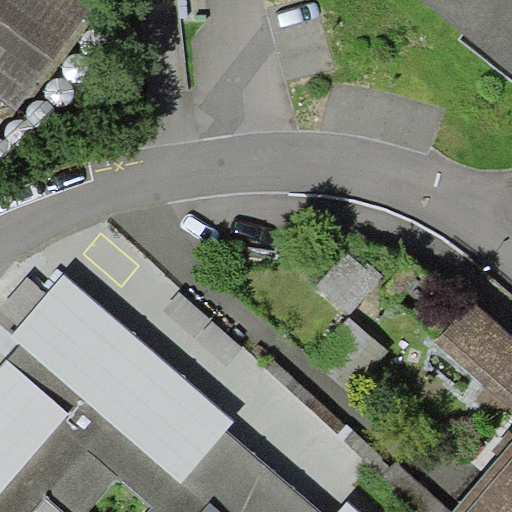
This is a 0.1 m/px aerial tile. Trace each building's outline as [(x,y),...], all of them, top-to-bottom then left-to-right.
[(94,2),(90,0),(0,0),(0,105),(3,101),(16,110),(94,2)] [(511,0),(422,0),(511,71),(511,0)] [(364,269),(344,252),(317,284),(351,313),(383,276),(369,263),(364,269)] [(21,343),(0,367),(0,511),(359,511),(346,500),(336,511),(322,511),(226,431),(235,421),(64,274),(13,336),(21,343)] [(437,341),(511,407),(511,335),(472,300),(437,341)] [(388,351),(348,317),(311,359),(351,393),(388,351)] [(511,441),(511,432),(509,430),(492,450),(499,456),(511,441)] [(511,511),(511,441),(499,456),(450,511),(511,511)]
